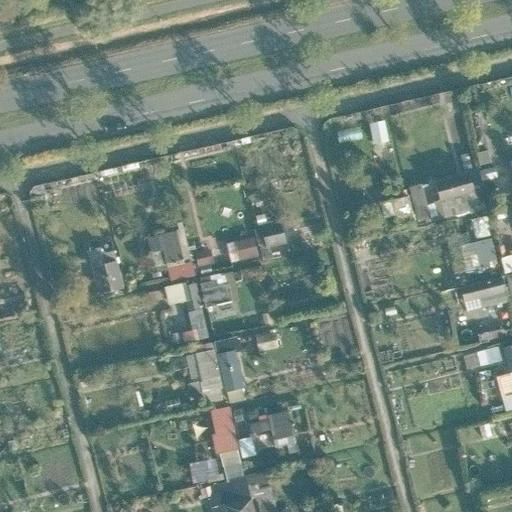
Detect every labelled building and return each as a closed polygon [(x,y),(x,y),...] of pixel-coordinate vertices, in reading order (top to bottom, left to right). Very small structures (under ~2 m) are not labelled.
[(479,180),(454,186),(451,176),(411,187),(421,224),(486,206),(479,180)] [(399,214),(400,223),(416,221),(412,195),(383,199),(386,216),(399,214)] [(266,256),(291,251),(285,221),(261,225),(266,256)] [(151,233),(153,262),(184,260),(182,231),(151,233)] [(235,261),(262,253),(256,235),(229,242),(235,261)] [(493,237),(464,243),(469,269),(499,262),(493,237)] [(122,259),(94,266),(103,295),(130,288),(122,259)] [(222,314),(237,312),(230,271),(202,276),(207,305),(220,303),(222,314)] [(210,336),(199,279),(167,285),(171,304),(189,300),(197,338),(210,336)] [(464,287),(467,308),(511,303),(508,281),(464,287)] [(476,309),(457,312),(459,322),(478,319),(476,309)] [(213,396),(248,388),(236,336),(207,342),(209,349),(185,354),(195,396),(213,392),(213,396)] [(509,409),(511,408),(511,343),(505,345),(511,373),(501,375),(509,409)] [(467,351),(469,366),(503,363),(502,348),(467,351)] [(213,511),(277,511),(270,470),(245,474),(233,404),(212,408),(225,480),(209,483),(213,511)] [(251,418),(253,431),(274,428),(276,438),(296,435),(292,412),(251,418)] [(194,479),(221,476),(218,458),(192,461),(194,479)]
